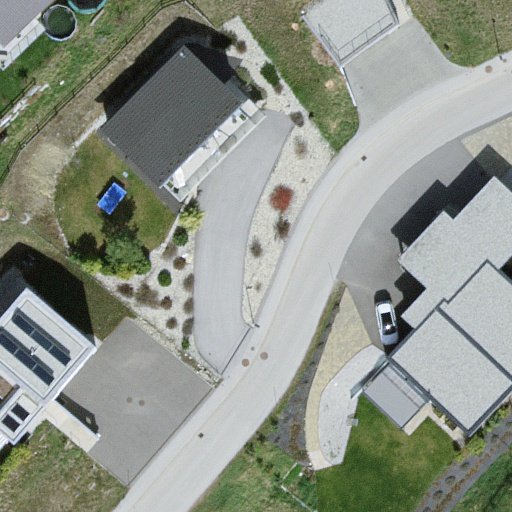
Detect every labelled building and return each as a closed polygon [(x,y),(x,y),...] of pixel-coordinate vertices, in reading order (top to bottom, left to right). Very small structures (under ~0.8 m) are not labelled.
[(0,0),(0,30),(7,38),(46,0),(0,0)] [(388,0),(317,0),(300,12),(342,67),(400,26),(388,0)] [(181,51),(107,129),(180,198),(254,120),(181,51)] [(511,285),(485,260),(389,361),(471,437),(511,393),(511,285)] [(101,346),(26,282),(0,312),(0,433),(16,447),(101,346)]
